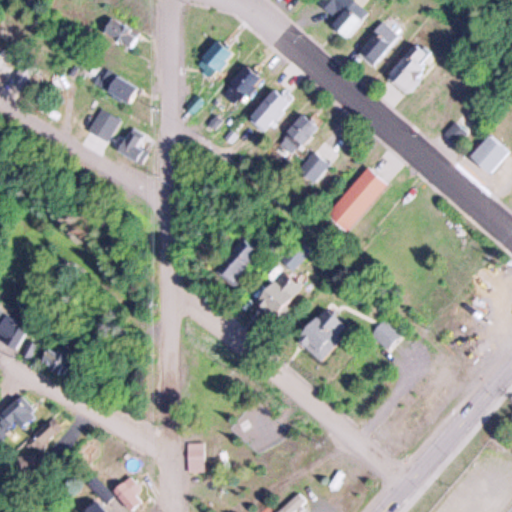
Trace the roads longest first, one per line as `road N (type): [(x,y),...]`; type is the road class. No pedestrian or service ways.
road 1 (residential): [(457,359),(169,96)]
road 2 (residential): [(511,225),(255,0)]
road 3 (residential): [(176,511),(171,198)]
road 4 (residential): [(170,280),(412,477)]
road 5 (residential): [(171,198),(0,87)]
road 6 (residential): [(174,449),(92,407),(0,345)]
road 7 (secondary): [(381,511),(511,364)]
